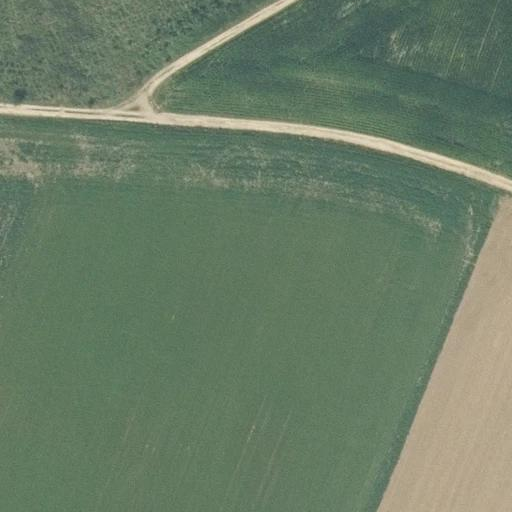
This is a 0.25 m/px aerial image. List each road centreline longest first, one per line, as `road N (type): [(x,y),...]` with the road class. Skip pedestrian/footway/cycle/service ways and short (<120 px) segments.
road 1 (track): [(123,116),(341,138),(511,188)]
road 2 (track): [(123,116),(150,84),(288,0)]
road 3 (track): [(0,107),(123,116)]
